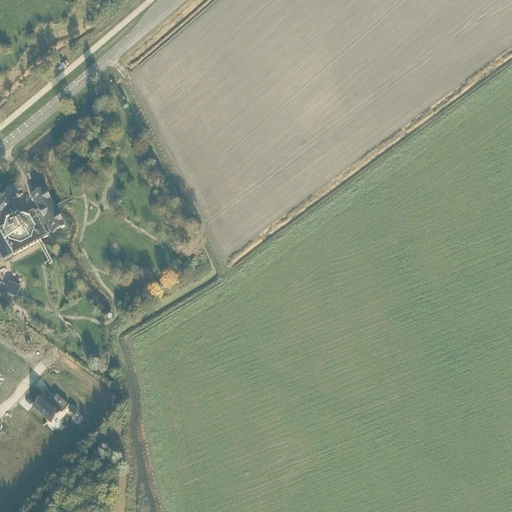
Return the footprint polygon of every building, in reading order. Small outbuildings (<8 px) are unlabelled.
[(11,187),(0,195),(0,213),(20,197),(17,193),(21,190),(16,184),(12,187),(11,187)] [(43,190),(30,197),(37,211),(34,213),(33,211),(0,229),(0,257),(3,262),(64,228),(43,190)] [(9,284),(5,294),(16,299),(20,289),(9,284)] [(65,374),(55,384),(70,398),(79,388),(82,391),(87,385),(76,374),(71,379),(65,374)] [(43,397),(33,409),(50,424),(60,413),(61,415),(68,407),(57,396),(52,401),(53,402),(51,404),(50,404),(43,397)] [(19,423),(10,434),(26,449),(36,438),(34,437),(42,429),(32,420),(24,428),(19,423)] [(0,451),(0,471),(3,474),(13,463),(11,462),(19,453),(9,444),(1,453),(0,451)] [(108,474),(89,474),(89,492),(97,492),(97,490),(99,490),(99,501),(108,501),(108,474)]
